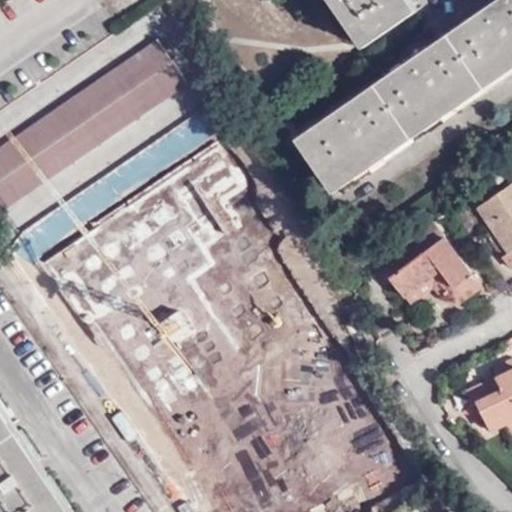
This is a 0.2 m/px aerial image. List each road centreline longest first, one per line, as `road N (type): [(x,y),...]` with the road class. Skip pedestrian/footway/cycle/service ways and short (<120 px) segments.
road 1 (residential): [(511,320),(419,370),(511,490)]
road 2 (residential): [(113,511),(0,349)]
road 3 (residential): [(511,89),(391,172)]
